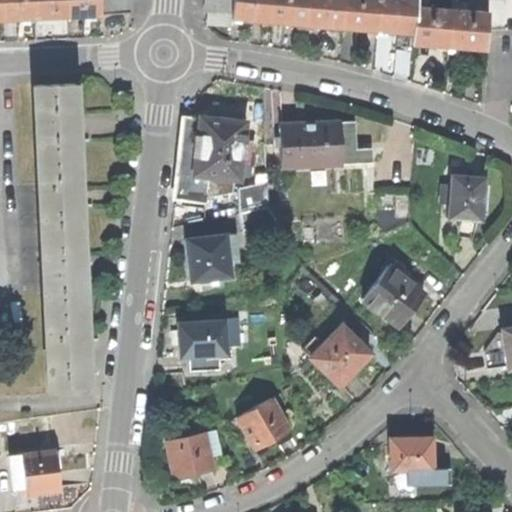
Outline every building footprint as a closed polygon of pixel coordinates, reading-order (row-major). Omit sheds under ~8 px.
[(1,0),(2,16),(19,15),(19,18),(35,17),(34,0),(1,0)] [(51,14),(67,13),(66,0),(34,0),(35,17),(51,17),(51,14)] [(85,12),(85,15),(101,14),(99,0),(66,0),(67,13),(67,16),(69,16),(69,13),(85,12)] [(129,0),(99,0),(101,14),(130,13),(129,0)] [(206,0),(206,12),(232,14),(233,0),(206,0)] [(269,21),(270,0),(233,0),(232,14),(232,18),(250,20),(269,21)] [(287,23),(305,24),(307,0),(270,0),(269,21),(287,23)] [(322,26),(341,27),(343,0),(307,0),(305,24),(322,26)] [(379,0),(343,0),(341,27),(357,28),(377,30),(379,0)] [(415,8),(416,0),(379,0),(377,30),(395,31),(413,33),(415,8)] [(469,1),(468,12),(488,14),(489,3),(469,1)] [(449,46),(452,11),(415,8),(413,33),(412,43),(430,45),(449,46)] [(452,11),(449,46),(466,47),(485,49),(488,14),(468,12),(452,11)] [(231,26),(232,18),(232,14),(206,12),(207,24),(231,26)] [(47,388),(88,386),(86,351),(86,349),(85,345),(86,345),(82,275),(82,276),(82,272),(82,269),(79,201),(78,197),(78,194),(79,194),(75,127),(73,83),(33,85),(34,119),(35,119),(35,128),(38,194),(39,194),(39,204),(38,204),(42,270),(43,279),(42,279),(45,345),(46,345),(46,355),(47,388)] [(205,196),(208,176),(193,174),(199,118),(186,117),(181,163),(177,199),(205,202),(205,196)] [(199,118),(193,174),(208,176),(231,179),(237,179),(239,161),(242,141),(244,122),(220,120),(199,117),(199,118)] [(355,148),(353,120),(339,121),(341,163),(371,162),(370,147),(355,148)] [(341,163),(339,121),(311,123),(278,124),(280,166),(341,163)] [(252,142),(242,141),(239,161),(250,162),(252,142)] [(230,192),(231,179),(208,176),(205,196),(230,192)] [(448,204),(447,217),(479,220),(483,178),(466,177),(451,176),(450,185),(448,204)] [(240,213),(267,206),(266,182),(237,189),(240,213)] [(439,203),(448,204),(450,185),(441,184),(439,203)] [(240,213),(243,232),(280,227),(267,206),(240,213)] [(234,233),(224,235),(228,262),(238,261),(234,233)] [(187,260),(190,280),(230,275),(228,262),(224,235),(185,240),(187,260)] [(396,259),(390,267),(399,274),(405,266),(396,259)] [(362,299),(398,326),(410,310),(424,293),(399,274),(390,267),(387,265),(362,299)] [(237,319),(223,320),(225,345),(239,344),(237,319)] [(179,340),(180,356),(189,356),(218,354),(225,353),(225,345),(223,320),(177,323),(179,340)] [(309,357),(338,385),(353,370),(370,353),(340,325),(321,344),(310,356),(309,357)] [(507,366),(507,369),(511,368),(511,327),(501,329),(502,332),(507,366)] [(486,369),(507,366),(502,332),(497,332),(484,351),(485,359),(486,369)] [(302,348),(310,356),(321,344),(313,336),(302,348)] [(219,369),(218,354),(189,356),(190,371),(219,369)] [(235,418),(254,451),(270,442),(289,431),(270,398),(235,418)] [(214,430),(204,433),(209,454),(219,452),(214,430)] [(166,441),(174,478),(189,475),(212,470),(209,454),(204,433),(166,441)] [(390,452),(390,470),(398,470),(432,470),(431,437),(390,438),(390,452)] [(25,493),(59,489),(57,469),(55,450),(21,454),(24,486),(25,493)] [(24,486),(21,454),(9,455),(13,487),(24,486)] [(432,470),(398,470),(398,484),(445,483),(445,469),(432,470)] [(369,511),(367,502),(351,505),(352,511),(369,511)]
